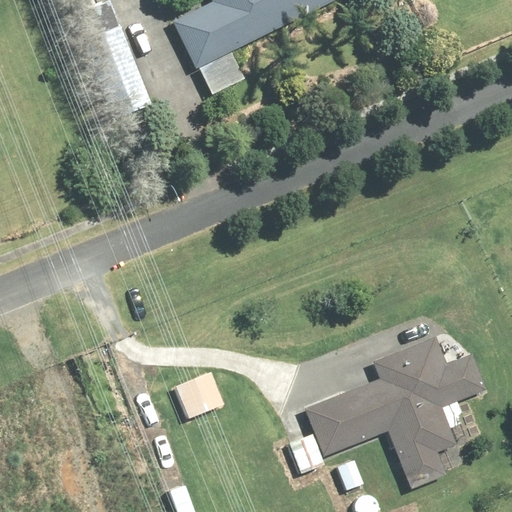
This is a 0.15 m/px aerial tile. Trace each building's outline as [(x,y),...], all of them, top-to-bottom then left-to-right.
[(199,0),(163,18),(203,100),(248,78),(235,52),(342,0),(199,0)] [(111,26),(75,44),(111,118),(148,101),(111,26)] [(369,380),(301,409),(323,460),(378,437),(403,495),(444,477),(433,452),(470,436),(456,404),(485,392),(468,352),(440,364),(428,335),(362,363),(369,380)] [(206,370),(167,386),(182,422),(221,405),(206,370)] [(296,474),(320,464),(307,435),(283,446),(296,474)] [(352,462),(336,468),(344,493),(360,488),(352,462)]
